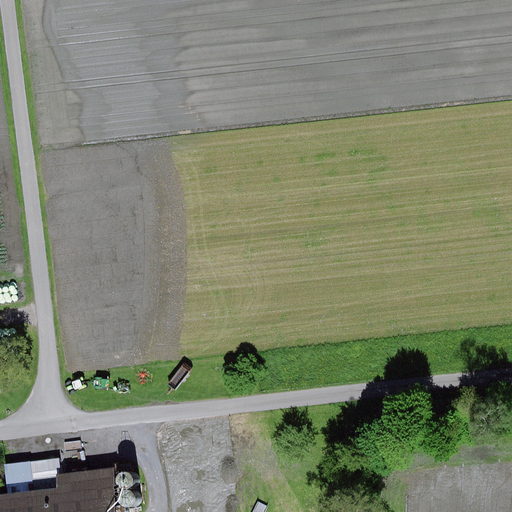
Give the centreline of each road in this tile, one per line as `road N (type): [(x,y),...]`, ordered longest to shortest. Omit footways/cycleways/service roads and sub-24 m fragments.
road 1 (unclassified): [(511,375),(0,432)]
road 2 (track): [(54,426),(8,0)]
